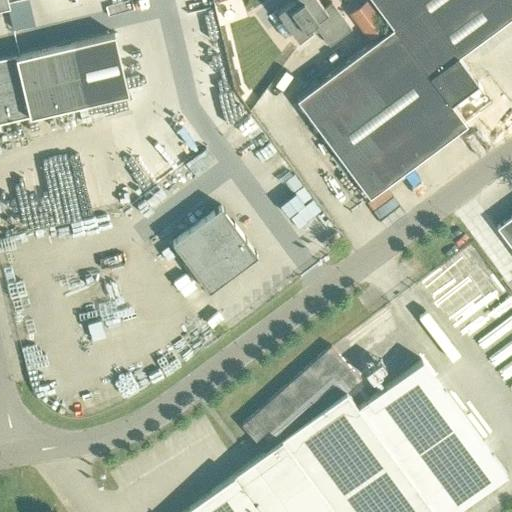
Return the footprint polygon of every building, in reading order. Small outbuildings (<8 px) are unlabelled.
[(291,31),(297,39),(315,26),(328,44),(351,27),(331,0),(323,6),(318,0),(290,0),(276,10),(282,18),(274,24),(283,36),(291,31)] [(511,12),(511,0),(373,0),(392,25),(296,97),(368,194),(466,122),(450,101),(477,80),(457,54),(511,12)] [(364,0),(350,11),(370,37),(386,25),(367,0),(364,0)] [(0,58),(0,121),(127,91),(113,32),(0,58)] [(257,252),(220,203),(171,240),(208,289),(257,252)] [(511,212),(496,225),(511,246),(511,212)] [(330,343),(240,423),(264,450),(179,511),(450,511),(505,471),(421,358),(357,406),(346,390),(360,378),(330,343)]
